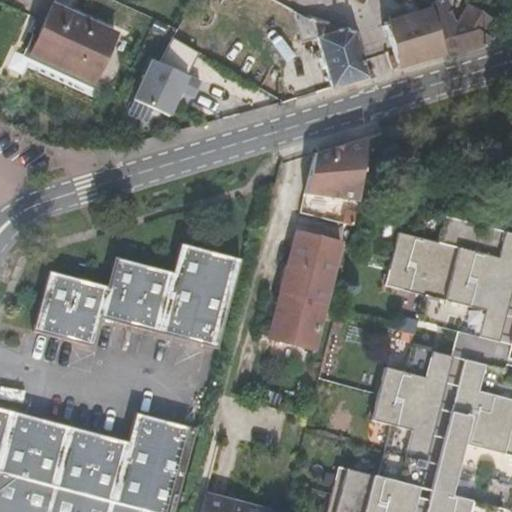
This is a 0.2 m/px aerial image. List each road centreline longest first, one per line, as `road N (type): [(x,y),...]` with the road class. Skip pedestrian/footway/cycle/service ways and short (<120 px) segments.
road 1 (secondary): [(13,213),(511,60)]
road 2 (unknown): [(0,358),(126,382),(171,366)]
